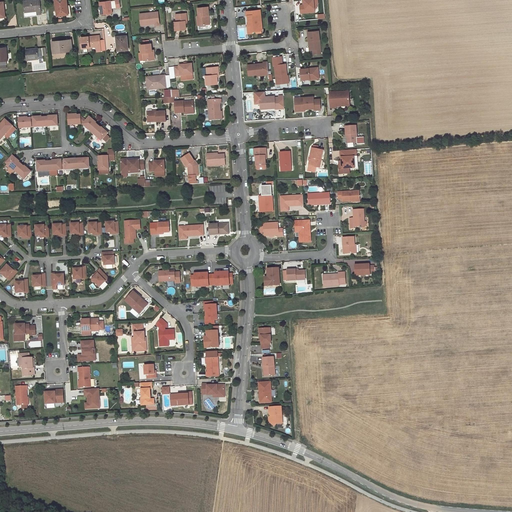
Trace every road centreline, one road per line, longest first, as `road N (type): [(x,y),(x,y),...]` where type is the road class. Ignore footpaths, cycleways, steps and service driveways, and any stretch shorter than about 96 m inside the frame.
road 1 (unclassified): [(473,511),(408,502),(297,448),(236,430)]
road 2 (residential): [(238,134),(150,144),(92,104),(0,111)]
road 3 (unclassified): [(236,430),(130,420),(0,431)]
road 4 (unclassified): [(247,261),(236,430)]
road 5 (residential): [(183,373),(187,325),(129,272)]
